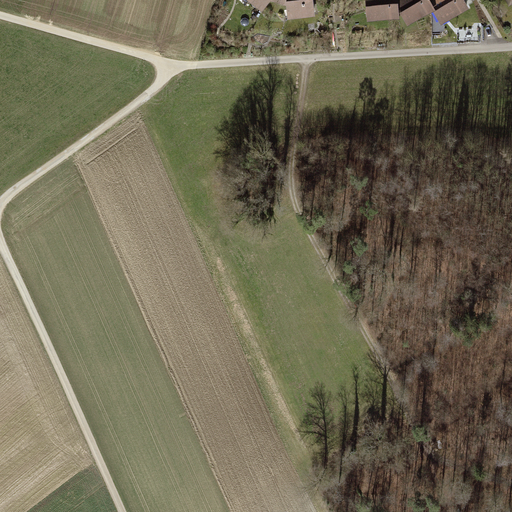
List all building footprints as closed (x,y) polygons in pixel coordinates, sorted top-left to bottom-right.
[(250,0),(262,10),(270,0),(279,3),(279,0),(250,0)] [(315,14),(313,0),(279,0),(279,3),(287,5),(289,17),(315,14)] [(399,14),(398,0),(364,0),(366,21),(400,19),(399,14)] [(408,29),(436,12),(429,0),(398,0),(399,14),(408,29)] [(470,8),(465,0),(429,0),(436,12),(443,24),(470,8)]
